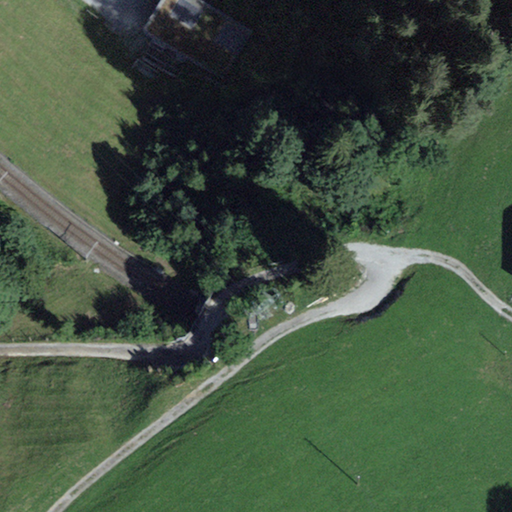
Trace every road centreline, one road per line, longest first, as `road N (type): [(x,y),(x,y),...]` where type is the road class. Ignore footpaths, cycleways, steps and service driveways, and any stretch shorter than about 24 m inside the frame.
road 1 (track): [(54,511),(276,332),(375,288),(387,252)]
road 2 (track): [(387,252),(329,253),(242,285),(187,347),(0,349)]
road 3 (track): [(511,314),(457,266),(387,252)]
